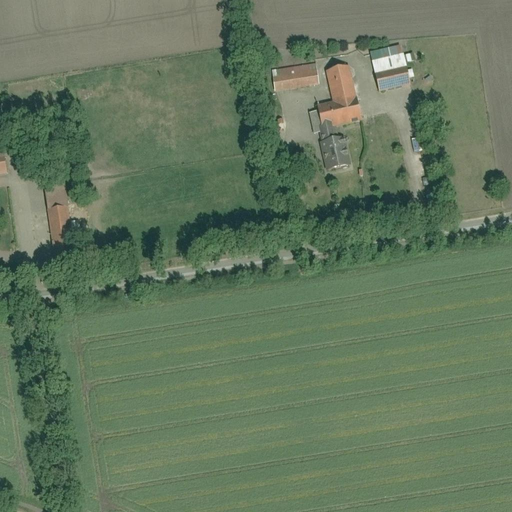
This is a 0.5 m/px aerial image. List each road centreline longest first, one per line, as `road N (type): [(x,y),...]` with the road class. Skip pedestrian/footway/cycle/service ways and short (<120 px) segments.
road 1 (unclassified): [(0,302),(511,219)]
road 2 (unknown): [(304,90),(297,121),(300,253)]
